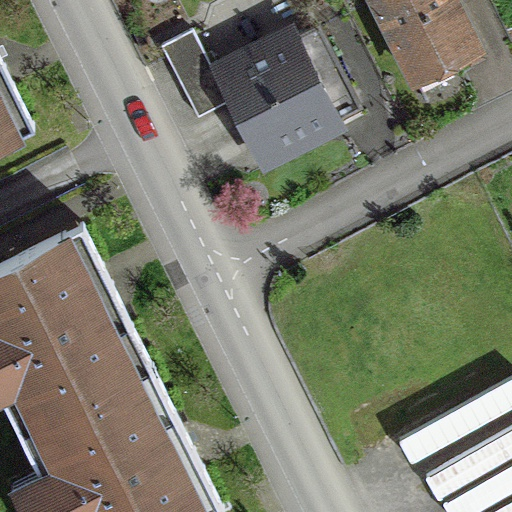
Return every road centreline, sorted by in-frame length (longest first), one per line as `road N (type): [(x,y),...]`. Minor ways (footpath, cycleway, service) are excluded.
road 1 (residential): [(213,273),(511,123)]
road 2 (residential): [(81,0),(213,273)]
road 3 (residential): [(213,273),(337,511)]
